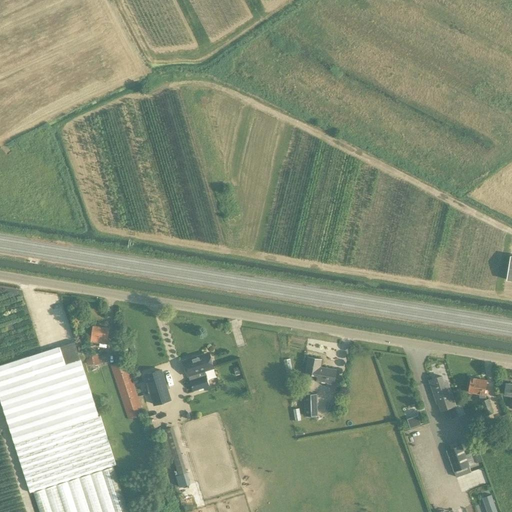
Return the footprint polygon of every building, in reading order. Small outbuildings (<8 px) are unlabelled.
[(109,328),(93,326),(90,342),(99,343),(99,346),(106,347),(109,328)] [(122,360),(129,358),(130,358),(128,352),(127,344),(125,339),(118,341),(120,348),(121,354),(122,354),(120,359),(122,360)] [(0,399),(30,493),(33,492),(39,511),(127,511),(113,466),(116,465),(100,416),(98,417),(80,360),(74,342),(0,365),(0,399)] [(87,365),(99,361),(93,345),(82,348),(87,365)] [(155,353),(140,357),(149,389),(164,386),(155,353)] [(209,386),(204,370),(213,367),(210,357),(198,361),(197,357),(183,361),(187,375),(188,375),(193,391),(209,386)] [(305,373),(307,374),(306,378),(334,383),(336,370),(320,367),(321,359),(308,357),(305,373)] [(144,415),(126,361),(110,365),(128,419),(144,415)] [(455,405),(449,386),(448,386),(445,383),(442,375),(430,380),(438,403),(439,402),(441,410),(447,408),(451,419),(465,415),(461,404),(455,406),(455,405)] [(470,377),(468,392),(478,394),(481,401),(486,415),(494,412),(489,398),(486,399),(485,395),(487,379),(470,377)] [(318,416),(317,394),(304,394),(305,416),(318,416)] [(418,416),(407,419),(410,428),(421,424),(418,416)] [(178,475),(177,475),(180,487),(189,484),(171,426),(164,428),(178,475)] [(456,477),(471,472),(469,466),(462,445),(446,450),(454,472),(456,477)] [(470,454),(474,463),(481,460),(478,451),(470,454)] [(488,511),(497,511),(493,499),(485,502),(488,511)]
